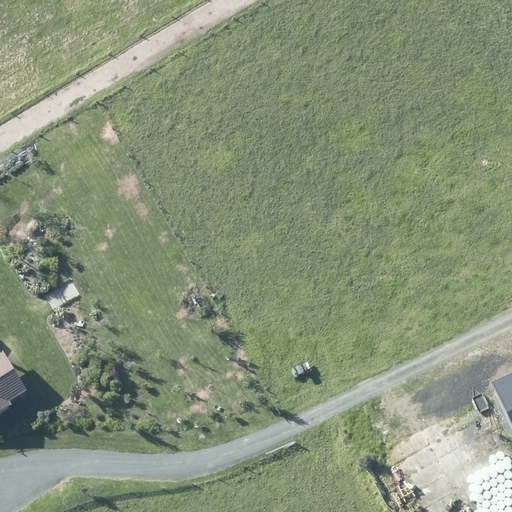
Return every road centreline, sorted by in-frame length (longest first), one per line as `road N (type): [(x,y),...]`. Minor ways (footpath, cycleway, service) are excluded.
road 1 (track): [(0,490),(83,465),(177,469),(233,455),(511,327)]
road 2 (track): [(0,142),(235,0)]
